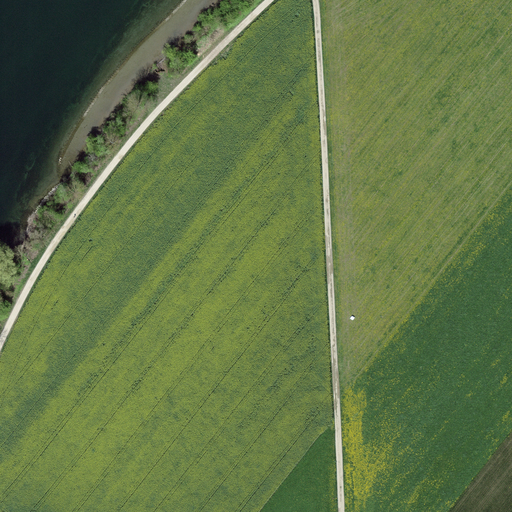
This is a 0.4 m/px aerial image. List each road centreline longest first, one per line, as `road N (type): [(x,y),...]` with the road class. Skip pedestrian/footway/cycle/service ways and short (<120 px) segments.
road 1 (track): [(341,511),(315,0)]
road 2 (track): [(270,0),(115,161),(54,241),(0,344)]
